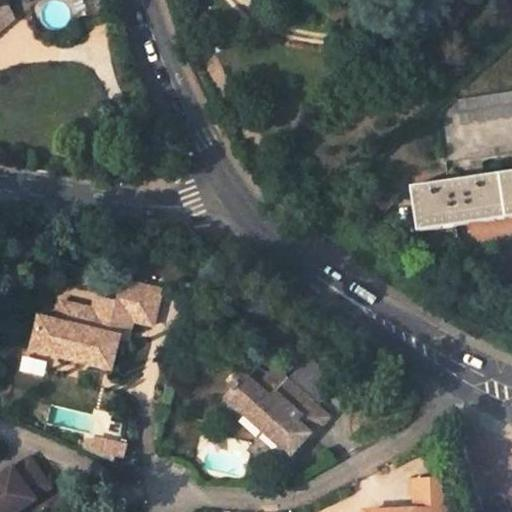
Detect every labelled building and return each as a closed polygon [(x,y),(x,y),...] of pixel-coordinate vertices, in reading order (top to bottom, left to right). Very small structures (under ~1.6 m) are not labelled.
[(4,0),(0,0),(0,30),(13,19),(4,0)] [(511,118),(511,92),(459,100),(463,126),(511,118)] [(511,173),(411,188),(417,232),(511,218),(511,173)] [(280,190),(274,181),(262,191),(269,198),(280,190)] [(393,203),(378,190),(364,204),(379,219),(393,203)] [(121,282),(116,302),(113,317),(132,321),(152,325),(160,291),(121,282)] [(30,351),(112,369),(119,336),(100,331),(107,300),(95,297),(92,310),(59,302),(55,321),(37,317),(30,351)] [(116,302),(107,300),(100,331),(119,336),(128,337),(132,321),(113,317),(116,302)] [(258,389),(246,378),(239,386),(237,384),(232,390),(234,392),(227,399),(291,456),(309,436),(292,422),(310,402),(274,371),(258,389)] [(309,436),(312,438),(329,419),(310,402),(292,422),(309,436)] [(14,470),(0,479),(0,511),(24,511),(38,503),(36,499),(52,488),(33,463),(17,474),(14,470)] [(415,511),(392,511),(448,511),(447,479),(414,480),(415,511)]
